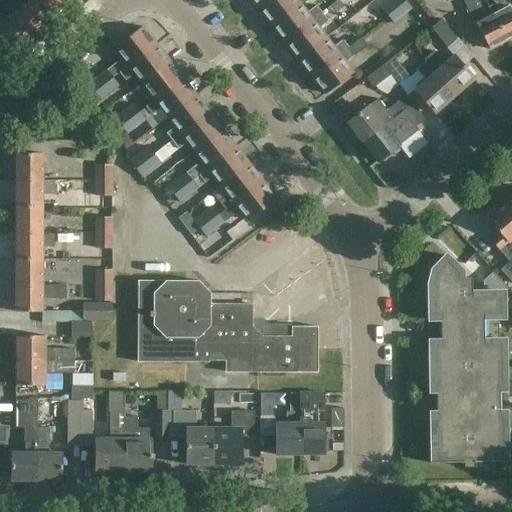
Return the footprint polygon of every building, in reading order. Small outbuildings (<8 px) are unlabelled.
[(15,0),(21,6),(12,14),(28,35),(49,18),(33,0),(15,0)] [(33,0),(49,18),(69,2),(67,0),(33,0)] [(268,0),(259,7),(272,24),(300,3),(297,0),(268,0)] [(389,0),(381,7),(387,15),(406,0),(405,0),(389,0)] [(412,8),(406,0),(387,15),(393,23),(412,8)] [(492,15),(484,19),(474,0),(462,0),(489,50),(507,41),(492,15)] [(492,11),(493,14),(492,15),(507,41),(511,38),(511,10),(510,7),(511,5),(511,0),(493,0),(498,8),(492,11)] [(272,24),(286,42),(323,13),(317,5),(307,12),(300,3),(272,24)] [(378,46),(387,56),(427,23),(418,12),(378,46)] [(286,42),(299,59),(327,38),(319,28),(329,21),(323,13),(286,42)] [(12,14),(0,23),(0,41),(8,51),(28,35),(12,14)] [(432,27),(447,48),(457,40),(443,19),(432,27)] [(77,70),(94,92),(114,77),(120,73),(119,72),(157,44),(143,26),(115,47),(123,57),(97,77),(86,63),(77,70)] [(333,46),(327,38),(299,59),(312,76),(349,47),(343,39),(333,46)] [(349,47),(312,76),(326,94),(353,72),(346,63),(367,46),(361,38),(349,47)] [(142,82),(170,61),(157,44),(119,72),(120,73),(126,81),(135,73),(142,82)] [(426,61),(425,63),(454,96),(474,79),(453,55),(443,64),(433,52),(425,59),(426,61)] [(393,57),(383,65),(390,74),(391,74),(399,84),(409,76),(393,57)] [(143,95),(150,104),(183,78),(170,61),(142,82),(149,91),(143,95)] [(434,114),(454,96),(425,63),(417,70),(425,80),(414,90),(434,114)] [(373,87),(390,74),(383,65),(366,78),(373,87)] [(120,85),(114,77),(94,92),(100,100),(120,85)] [(161,108),(168,117),(196,95),(183,78),(150,104),(145,107),(151,115),(161,108)] [(347,122),(363,142),(384,126),(412,103),(405,94),(385,109),(377,99),(347,122)] [(210,113),(196,95),(168,117),(175,126),(166,133),(171,139),(172,141),(210,113)] [(114,118),(120,126),(140,111),(134,103),(114,118)] [(384,126),(363,142),(378,162),(399,146),(391,135),(399,128),(409,119),(415,127),(425,120),(412,103),(384,126)] [(140,111),(120,126),(126,134),(146,119),(140,111)] [(188,142),(195,151),(223,130),(210,113),(172,141),(171,139),(160,147),(161,149),(136,169),(142,177),(188,142)] [(236,147),(223,130),(195,151),(201,160),(167,186),(173,195),(193,181),(199,176),(236,147)] [(156,143),(150,147),(149,146),(130,161),(136,169),(161,149),(160,147),(156,143)] [(214,176),(221,186),(249,164),(236,147),(199,176),(205,184),(214,176)] [(16,180),(43,181),(43,154),(16,154),(16,180)] [(262,182),(249,164),(221,186),(228,195),(219,202),(225,211),(230,207),(262,182)] [(96,165),(96,181),(113,181),(113,165),(96,165)] [(43,181),(16,180),(16,207),(43,207),(43,181)] [(112,196),(113,181),(96,181),(96,196),(112,196)] [(198,188),(193,181),(173,195),(179,203),(198,188)] [(276,199),(262,182),(230,207),(236,214),(241,211),(248,221),(276,199)] [(193,221),(199,229),(219,214),(213,206),(193,221)] [(502,255),(509,262),(500,270),(511,282),(511,214),(505,206),(488,221),(495,230),(499,234),(495,237),(490,241),(495,248),(502,255)] [(43,233),(43,207),(16,207),(16,233),(43,233)] [(219,214),(199,229),(206,237),(225,222),(219,214)] [(96,218),(96,233),(112,233),(112,218),(96,218)] [(43,233),(16,233),(16,259),(42,259),(42,247),(54,247),(54,235),(42,234),(43,233)] [(112,248),(112,233),(96,233),(96,248),(112,248)] [(463,463),(463,467),(475,467),(474,463),(509,462),(509,461),(506,461),(505,412),(500,412),(499,390),(505,390),(504,340),(498,340),(498,318),(503,318),(503,292),(471,293),(471,278),(462,278),(461,271),(446,256),(432,270),(428,285),(429,286),(429,319),(440,319),(441,341),(430,341),(431,391),(436,391),(437,413),(431,413),(432,462),(429,462),(429,463),(463,463)] [(42,259),(16,259),(16,285),(42,286),(42,285),(42,259)] [(96,270),(96,285),(112,286),(112,270),(96,270)] [(318,373),(318,350),(318,327),(291,327),(267,327),(261,321),(252,321),(252,305),(210,304),(210,293),(198,281),(165,281),(138,281),(138,299),(138,362),(209,362),(209,360),(225,360),(225,372),(318,373)] [(42,285),(42,286),(16,285),(15,312),(42,312),(42,298),(82,298),(82,285),(42,285)] [(112,286),(96,285),(96,301),(112,301),(112,286)] [(112,303),(83,302),(83,319),(112,319),(112,304),(112,303)] [(73,322),(72,338),(92,338),(93,323),(73,322)] [(75,349),(54,349),(46,349),(46,336),(16,336),(16,361),(46,361),(75,361),(75,349)] [(75,361),(46,361),(16,361),(16,385),(46,386),(46,373),(74,373),(75,361)] [(80,400),(92,400),(92,386),(71,385),(71,400),(80,400)] [(232,411),(231,389),(216,390),(217,412),(232,411)] [(168,437),(173,437),(186,437),(186,465),(214,465),(214,428),(196,428),(196,411),(181,411),(182,392),(179,392),(168,393),(168,437)] [(168,440),(168,437),(168,393),(159,393),(159,405),(156,405),(156,411),(155,411),(155,441),(168,440)] [(260,393),(260,415),(273,415),(273,393),(260,393)] [(324,395),(300,396),(300,455),(322,454),(322,452),(326,452),(326,440),(324,440),(324,425),(318,425),(318,412),(324,412),(324,395)] [(276,455),(300,455),(300,396),(291,396),(291,398),(291,412),(286,412),(286,423),(276,423),(276,455)] [(61,412),(61,399),(48,399),(48,411),(61,412)] [(15,427),(25,427),(25,453),(12,453),(12,480),(37,480),(37,427),(38,427),(38,400),(15,400),(15,427)] [(67,444),(80,444),(80,400),(71,400),(68,400),(67,444)] [(92,400),(80,400),(80,444),(92,444),(92,400)] [(231,428),(214,428),(214,465),(241,465),(241,437),(254,437),(254,411),(231,411),(231,428)] [(111,417),(111,429),(111,439),(95,439),(95,471),(123,471),(123,418),(111,417)] [(137,418),(123,418),(123,471),(151,471),(151,439),(149,439),(149,428),(137,428),(137,418)] [(50,427),(38,427),(37,427),(37,480),(62,480),(62,453),(50,453),(50,427)]
